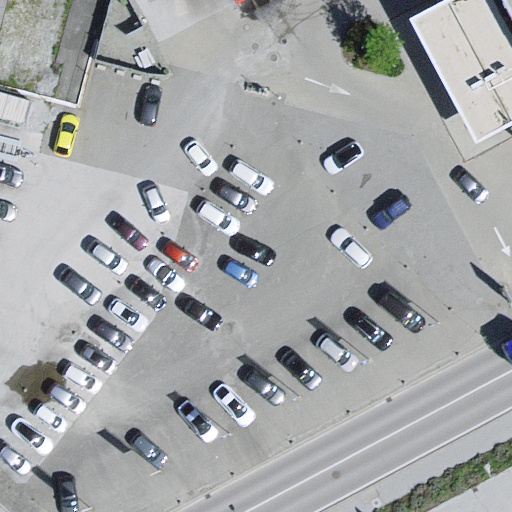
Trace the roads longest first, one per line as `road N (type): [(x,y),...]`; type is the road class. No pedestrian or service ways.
road 1 (unknown): [(511,269),(433,155),(339,48),(363,0)]
road 2 (tertiary): [(511,362),(233,511)]
